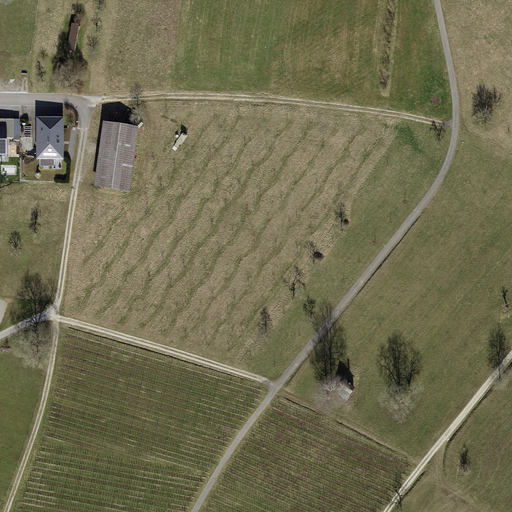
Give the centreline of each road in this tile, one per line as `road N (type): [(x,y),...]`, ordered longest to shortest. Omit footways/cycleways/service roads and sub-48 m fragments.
road 1 (track): [(438,0),(457,100),(448,164),(275,388),(195,511)]
road 2 (track): [(7,511),(45,402),(89,99)]
road 3 (track): [(275,388),(55,317)]
road 4 (track): [(511,355),(388,511)]
